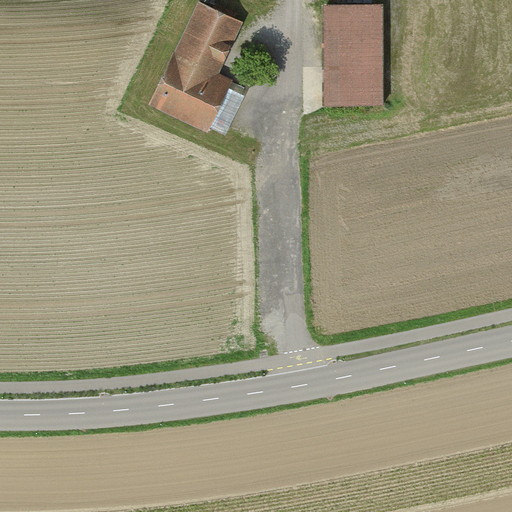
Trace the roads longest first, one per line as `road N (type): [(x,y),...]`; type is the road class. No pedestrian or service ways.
road 1 (tertiary): [(0,415),(169,405),(511,342)]
road 2 (track): [(296,386),(287,286),(293,0)]
